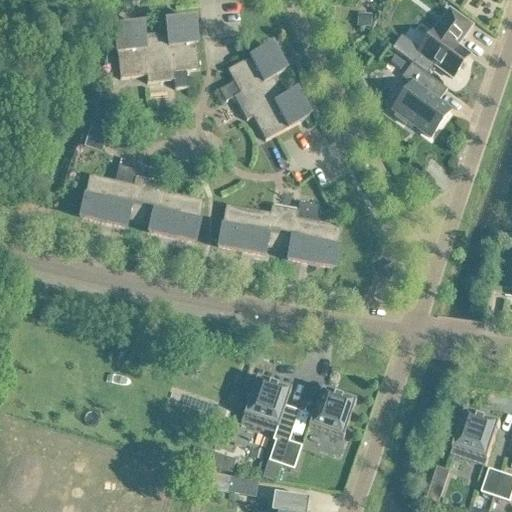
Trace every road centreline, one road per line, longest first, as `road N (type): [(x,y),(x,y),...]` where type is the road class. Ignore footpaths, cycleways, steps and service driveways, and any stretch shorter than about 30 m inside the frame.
road 1 (residential): [(411,338),(0,251)]
road 2 (residential): [(285,0),(434,266)]
road 3 (residential): [(434,266),(511,48)]
road 4 (residential): [(411,338),(352,511)]
